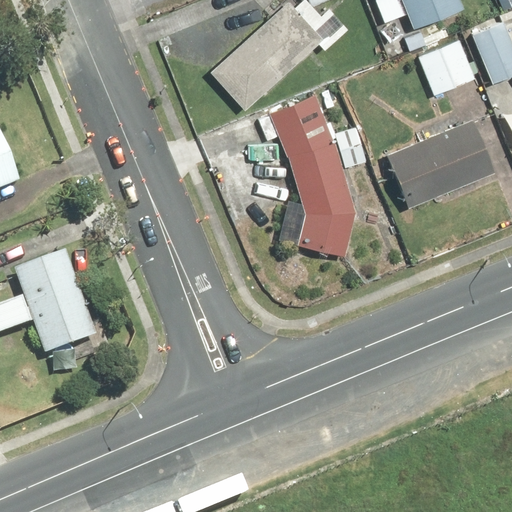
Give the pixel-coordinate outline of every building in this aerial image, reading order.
[(283,0),(207,69),(241,107),(320,37),(286,0),(283,0)] [(456,0),(398,0),(409,26),(459,6),(456,0)] [(511,39),(504,20),(472,34),(492,82),(511,73),(511,39)] [(459,40),(417,56),(432,95),(473,80),(459,40)] [(351,209),(330,134),(312,93),(267,112),(282,147),(300,209),(293,245),(342,255),(351,209)] [(382,151),(404,205),(492,170),(471,116),(382,151)] [(356,124),(333,133),(345,167),(368,158),(356,124)] [(0,188),(18,181),(0,136),(0,188)] [(61,250),(10,269),(42,353),(93,334),(61,250)]
